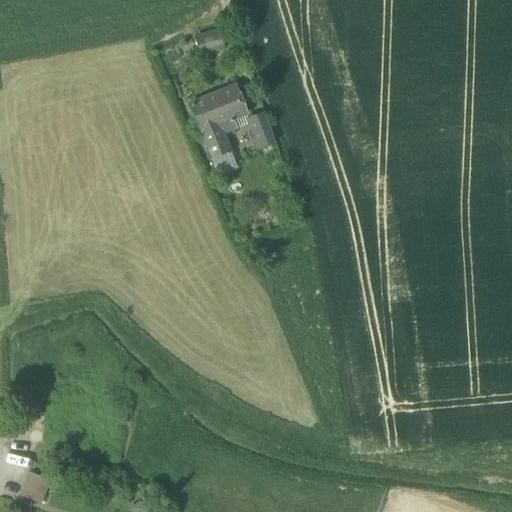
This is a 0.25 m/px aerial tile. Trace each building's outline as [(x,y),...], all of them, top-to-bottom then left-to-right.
[(192,39),(201,61),(220,54),(211,33),(192,39)] [(188,106),(212,162),(230,154),(223,135),(237,130),(233,121),(248,116),(236,87),(188,106)] [(248,121),(259,150),(274,145),(264,115),(248,121)] [(237,171),(230,154),(212,162),(219,178),(237,171)] [(20,497),(41,505),(50,482),(29,474),(20,497)]
